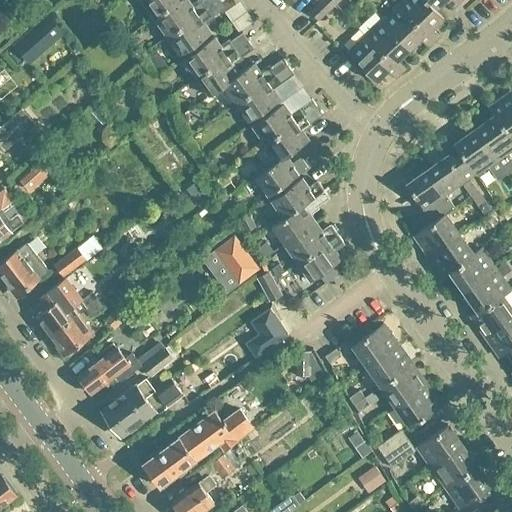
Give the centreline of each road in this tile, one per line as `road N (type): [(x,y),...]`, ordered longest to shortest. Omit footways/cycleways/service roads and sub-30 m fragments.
road 1 (residential): [(511,443),(391,270)]
road 2 (residential): [(376,139),(259,0)]
road 3 (residential): [(376,139),(403,105),(511,25)]
road 4 (residential): [(391,270),(363,221),(364,173),(376,139)]
road 5 (residential): [(78,412),(0,306)]
road 6 (residential): [(55,511),(6,448),(38,424)]
